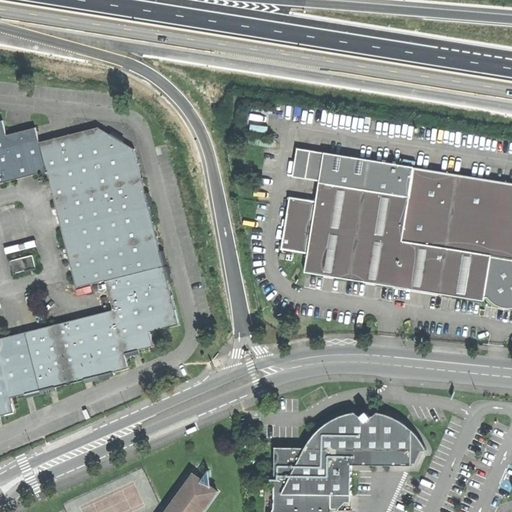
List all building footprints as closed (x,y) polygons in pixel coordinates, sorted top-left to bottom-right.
[(0,184),(47,172),(40,142),(36,128),(7,135),(3,121),(0,121),(0,184)] [(40,142),(47,172),(136,150),(99,127),(40,142)] [(310,254),(307,273),(485,300),(486,297),(488,298),(491,301),(497,305),(504,308),(511,308),(511,307),(511,182),(297,149),(292,178),(319,182),(319,183),(320,183),(317,201),(291,197),(283,250),(310,254)] [(77,288),(106,281),(165,266),(136,150),(47,172),(58,215),(60,223),(77,288)] [(11,261),(14,273),(36,268),(33,256),(11,261)] [(165,266),(106,281),(114,310),(125,354),(155,347),(151,332),(180,325),(165,266)] [(114,310),(0,338),(0,350),(12,398),(128,368),(125,354),(114,310)] [(0,350),(0,416),(16,413),(12,398),(0,350)] [(271,511),(330,511),(331,495),(351,496),(351,465),(377,465),(414,465),(422,451),(426,450),(418,438),(412,430),(401,421),(386,415),(376,412),(368,417),(367,414),(363,412),(360,414),(359,417),(355,415),(355,412),(342,415),(333,419),(324,424),(317,431),(312,436),(307,441),(304,447),(274,447),(272,510),(271,511)] [(201,511),(217,489),(209,484),(208,469),(201,478),(192,472),(164,511),(201,511)]
